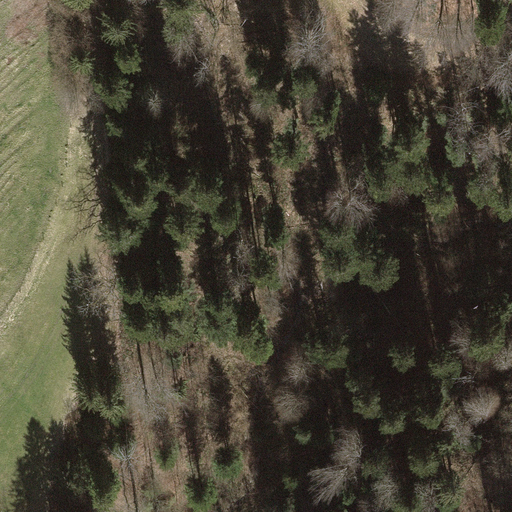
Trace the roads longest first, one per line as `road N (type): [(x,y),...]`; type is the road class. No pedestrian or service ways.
road 1 (track): [(0,413),(48,347),(90,239),(103,168),(97,82),(106,0)]
road 2 (track): [(369,0),(426,31),(511,22)]
